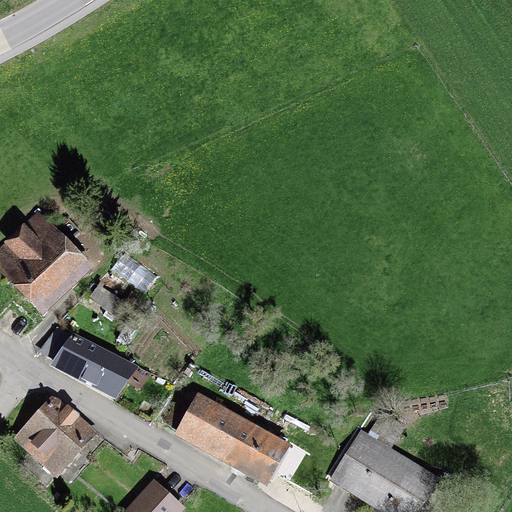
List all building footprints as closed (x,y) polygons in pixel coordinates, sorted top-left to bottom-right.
[(0,250),(0,270),(40,312),(88,267),(38,215),(0,250)] [(57,359),(54,364),(113,394),(133,367),(57,328),(41,350),(57,359)] [(181,395),(164,423),(265,481),(284,447),(199,399),(197,404),(181,395)] [(58,475),(94,435),(53,399),(17,438),(58,475)] [(383,412),(369,434),(391,448),(405,426),(383,412)] [(417,511),(436,483),(360,435),(333,478),(388,511),(417,511)] [(154,485),(129,511),(177,511),(180,509),(154,485)]
